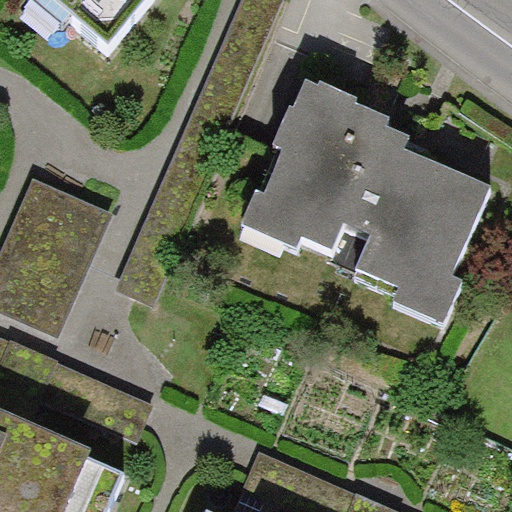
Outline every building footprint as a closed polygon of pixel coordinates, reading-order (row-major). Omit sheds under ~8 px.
[(28,0),(99,59),(149,0),(28,0)] [(286,0),(244,0),(117,293),(153,308),(288,0),(286,0)] [(389,311),(444,333),(460,292),(449,288),(486,197),(403,163),(409,147),(385,138),(388,131),(300,96),(243,238),(299,261),(305,248),(332,259),(341,234),(369,245),(355,279),(396,296),(389,311)] [(35,182),(0,258),(0,314),(59,341),(115,217),(35,182)] [(0,431),(22,441),(36,409),(126,448),(141,412),(0,351),(0,431)] [(101,511),(115,482),(22,441),(0,431),(0,511),(101,511)] [(274,511),(362,511),(254,464),(240,497),(274,511)]
